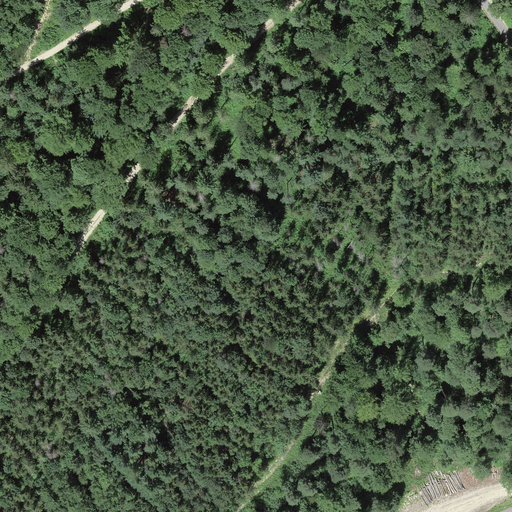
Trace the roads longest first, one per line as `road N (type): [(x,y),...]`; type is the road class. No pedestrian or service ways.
road 1 (track): [(0,337),(176,120),(242,45),(296,0)]
road 2 (track): [(137,0),(0,85)]
